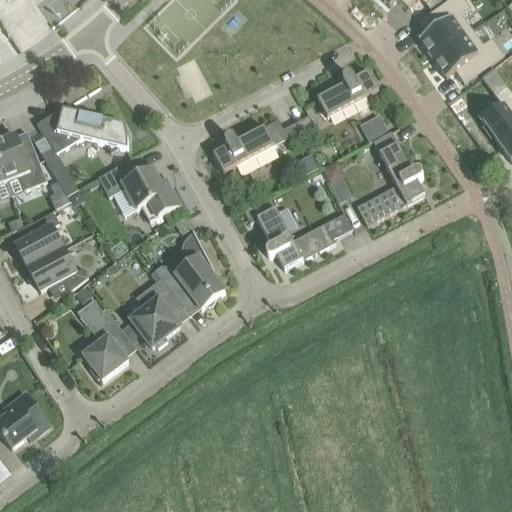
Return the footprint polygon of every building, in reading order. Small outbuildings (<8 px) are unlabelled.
[(378,0),(390,10),(397,1),(409,11),(417,0),(378,0)] [(428,37),(419,43),(433,63),(473,34),(462,19),(471,13),(462,0),(454,0),(419,25),(428,37)] [(473,34),(433,63),(446,82),(456,76),(464,87),(504,59),(492,42),(483,49),(473,34)] [(346,88),(317,103),(327,121),(379,94),(369,75),(355,83),(352,79),(352,78),(351,78),(350,77),(349,77),(348,77),(347,77),(346,78),(345,78),(345,79),(344,80),(343,81),(343,82),(343,83),(344,84),(344,85),(346,88)] [(486,129),(483,131),(491,143),(494,141),(511,165),(511,96),(510,94),(497,103),(503,111),(483,125),(486,129)] [(70,107),(37,127),(45,140),(47,144),(51,151),(55,158),(57,158),(81,143),(106,149),(111,157),(119,152),(128,154),(128,141),(124,128),(76,116),(70,107)] [(296,126),(301,135),(314,128),(309,119),(296,126)] [(379,119),(361,129),(370,146),(373,145),(389,136),(379,119)] [(301,135),(296,126),(284,133),(279,123),(237,145),(235,142),(233,140),(231,140),(230,140),(229,140),(228,140),(227,142),(226,142),(226,143),(225,144),(225,145),(225,146),(228,150),(213,158),(223,176),(301,135)] [(47,186),(43,174),(35,156),(24,160),(15,139),(13,135),(0,140),(0,170),(12,199),(15,200),(23,197),(25,194),(47,186)] [(413,176),(391,136),(391,135),(389,136),(373,145),(396,190),(357,211),(367,230),(425,199),(418,185),(422,183),(423,182),(423,181),(423,180),(423,179),(423,178),(423,177),(423,176),(422,176),(421,174),(419,174),(417,174),(416,174),(413,176)] [(169,191),(166,184),(161,187),(152,171),(140,178),(132,163),(133,163),(132,162),(98,182),(109,201),(125,193),(136,214),(142,211),(150,226),(180,210),(170,191),(169,191)] [(12,199),(0,170),(0,205),(2,205),(9,202),(12,199)] [(329,179),(340,201),(350,196),(339,174),(329,179)] [(67,207),(60,190),(47,196),(54,212),(67,207)] [(341,210),(335,214),(341,226),(348,222),(341,210)] [(272,262),(273,262),(277,260),(285,274),(336,247),(325,228),(293,245),(276,213),(257,222),(272,251),(268,253),(267,254),(267,255),(267,256),(266,257),(267,258),(267,259),(268,260),(269,261),(270,262),(271,262),(272,262)] [(28,273),(64,254),(52,231),(59,227),(53,215),(49,218),(31,227),(37,239),(16,250),(28,273)] [(19,221),(8,226),(12,238),(23,232),(19,221)] [(212,278),(215,276),(194,236),(193,237),(196,242),(192,244),(191,246),(189,249),(188,250),(188,252),(187,254),(187,255),(187,259),(187,261),(192,267),(177,278),(172,271),(163,270),(156,275),(184,312),(194,304),(202,314),(205,311),(209,312),(212,310),(215,307),(216,303),(225,296),(212,278)] [(68,296),(84,284),(88,281),(83,272),(75,276),(64,254),(28,273),(41,296),(62,284),(68,296)] [(172,321),(184,312),(156,275),(150,279),(156,287),(150,292),(151,294),(140,302),(147,312),(131,324),(152,352),(155,349),(158,352),(168,345),(165,342),(180,331),(172,321)] [(82,308),(93,299),(85,290),(75,298),(82,308)] [(103,344),(100,346),(83,360),(92,372),(90,374),(98,384),(100,382),(103,385),(128,366),(122,357),(133,349),(106,313),(103,315),(94,304),(77,317),(90,333),(93,330),(103,344)] [(0,424),(0,437),(12,453),(27,441),(30,445),(50,429),(25,397),(11,408),(14,413),(8,418),(0,424)]
